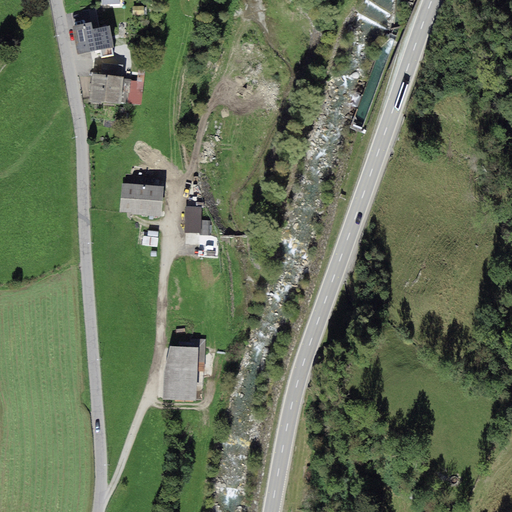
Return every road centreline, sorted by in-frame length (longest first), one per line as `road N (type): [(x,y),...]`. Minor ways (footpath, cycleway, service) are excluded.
road 1 (primary): [(271,511),(307,342),(429,0)]
road 2 (residential): [(99,511),(83,158),(56,0)]
road 3 (track): [(100,499),(116,483),(154,378),(171,223),(185,191)]
